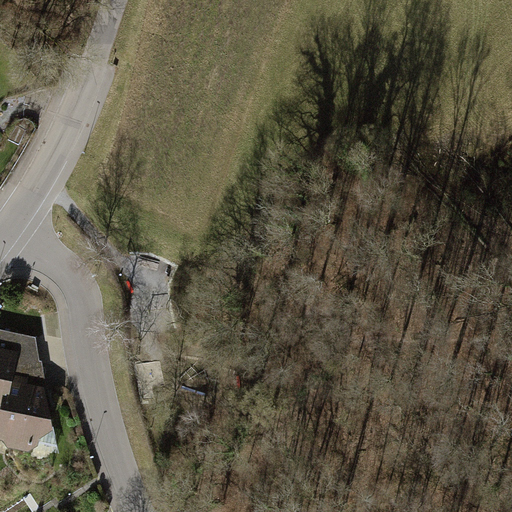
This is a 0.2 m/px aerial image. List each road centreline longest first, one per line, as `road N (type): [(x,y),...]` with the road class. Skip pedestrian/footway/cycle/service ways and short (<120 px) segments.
road 1 (residential): [(18,214),(26,237),(69,268),(98,391),(143,511)]
road 2 (residential): [(18,214),(85,106),(122,0)]
